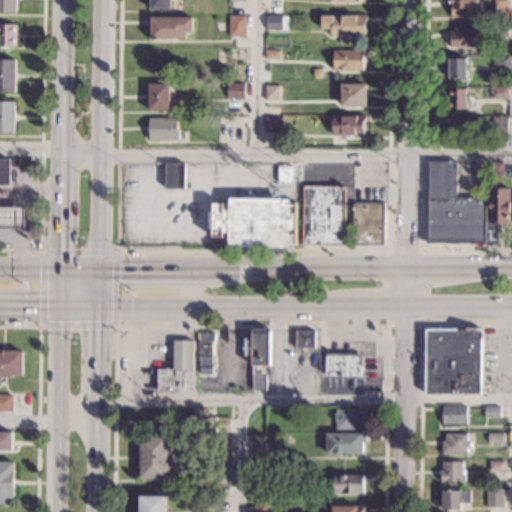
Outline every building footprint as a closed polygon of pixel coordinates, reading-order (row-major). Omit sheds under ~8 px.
[(15,0),(15,12),(0,12),(0,0),(15,0)] [(171,0),(171,9),(150,9),(150,0),(171,0)] [(481,0),(481,7),(483,9),(483,12),(481,13),(481,15),(451,15),(451,2),(447,2),(447,0),(481,0)] [(508,0),(493,0),(493,10),(508,10),(508,0)] [(245,36),(230,35),(230,15),(246,16),(245,36)] [(281,16),(288,16),(288,29),(266,28),(266,15),(281,15),(281,16)] [(365,35),(347,35),(347,44),(339,44),(339,35),(329,35),(329,29),(321,28),(321,15),(366,16),(365,35)] [(192,31),(187,31),(187,39),(150,38),(150,17),(193,18),(192,31)] [(0,25),(16,25),(16,47),(6,47),(6,49),(0,49),(0,25)] [(476,37),(478,38),(478,43),(476,44),(476,46),(449,46),(449,31),(453,31),(453,26),(476,27),(476,37)] [(507,27),(507,36),(494,36),(494,27),(507,27)] [(365,55),(364,55),(364,69),(357,69),(357,71),(343,71),(343,69),(332,69),(332,49),(365,50),(365,55)] [(278,59),(265,59),(265,50),(279,50),(278,59)] [(507,57),(507,67),(492,66),(492,57),(507,57)] [(465,70),(468,71),(468,74),(466,75),(466,78),(447,78),(448,58),(466,58),(465,70)] [(15,93),(0,93),(0,59),(15,59),(15,93)] [(245,99),(227,98),(227,82),(245,83),(245,99)] [(366,105),(341,105),(341,82),(366,82),(366,105)] [(169,109),(147,108),(148,84),(170,84),(169,109)] [(279,100),(264,100),(265,85),(279,85),(279,100)] [(508,87),(508,98),(492,98),(493,87),(508,87)] [(464,99),(467,100),(466,106),(465,107),(449,107),(449,88),(464,88),(464,99)] [(14,133),(0,133),(0,100),(15,101),(14,133)] [(368,117),(368,119),(365,119),(365,122),(363,122),(363,123),(366,125),(366,129),(364,130),(364,135),(345,134),(345,137),(341,137),(341,135),(331,134),(331,115),(366,116),(368,117)] [(477,118),(476,137),(448,136),(448,123),(445,123),(445,119),(449,119),(449,116),(477,118)] [(281,132),(266,132),(266,117),(278,117),(281,117),(281,132)] [(177,129),(179,129),(179,140),(149,139),(149,118),(177,119),(177,129)] [(506,133),(491,133),(491,118),(506,118),(506,133)] [(244,143),(229,143),(230,126),(244,127),(244,143)] [(9,186),(0,185),(0,160),(10,161),(9,186)] [(455,196),(488,196),(488,188),(509,188),(509,222),(498,222),(497,245),(485,245),(485,243),(427,243),(428,161),(455,161),(455,196)] [(504,162),(503,177),(488,176),(489,161),(504,162)] [(183,189),(164,189),(165,164),(184,165),(183,189)] [(291,183),(277,184),(276,167),(291,167),(291,183)] [(343,245),(303,245),(303,186),(343,186),(343,245)] [(289,204),(295,204),(295,247),(228,247),(228,231),(222,231),(222,237),(213,237),(213,203),(223,203),(223,211),(229,211),(229,199),(232,199),(276,199),(289,199),(289,204)] [(383,245),(354,245),(354,204),(383,204),(383,245)] [(0,208),(24,208),(24,231),(0,230),(0,208)] [(268,365),(252,365),(252,329),(269,330),(268,365)] [(480,394),(424,393),(425,329),(480,329),(480,394)] [(313,348),(294,348),(295,331),(314,332),(313,348)] [(214,356),(211,356),(211,360),(214,360),(214,364),(212,364),(212,367),(205,367),(205,372),(200,372),(200,367),(197,367),(197,332),(214,332),(214,356)] [(192,371),(194,371),(193,394),(177,394),(156,391),(157,368),(173,369),(173,341),(193,342),(192,371)] [(22,376),(13,376),(13,378),(0,378),(0,351),(22,352),(22,376)] [(361,370),(357,370),(357,376),(325,376),(325,354),(361,354),(361,370)] [(265,389),(251,389),(252,376),(265,376),(265,389)] [(12,412),(0,411),(0,395),(12,395),(12,412)] [(465,423),(457,423),(456,429),(442,429),(442,415),(438,415),(438,406),(466,406),(465,423)] [(499,417),(484,417),(484,406),(500,407),(499,417)] [(208,417),(230,417),(230,431),(193,431),(193,426),(191,426),(191,415),(195,415),(195,409),(208,409),(208,417)] [(365,428),(335,428),(335,409),(366,409),(365,428)] [(364,433),(364,442),(362,441),(361,454),(340,453),(340,456),(335,456),(335,455),(325,454),(326,431),(364,433)] [(12,451),(0,451),(0,432),(12,433),(12,451)] [(466,434),(466,442),(472,442),(471,447),(466,447),(466,453),(441,452),(442,441),(445,441),(445,433),(466,434)] [(503,443),(488,442),(488,433),(503,433),(503,443)] [(268,457),(252,456),(253,434),(267,434),(268,434),(268,457)] [(167,446),(170,446),(170,453),(167,453),(167,461),(170,461),(170,469),(168,469),(168,478),(139,478),(139,436),(167,437),(167,446)] [(229,468),(213,468),(214,436),(229,437),(230,437),(229,468)] [(462,474),(465,474),(465,482),(440,481),(440,470),(442,470),(443,461),(462,462),(462,474)] [(504,471),(489,470),(489,461),(504,461),(504,471)] [(13,504),(0,503),(0,462),(14,462),(13,504)] [(363,492),(358,492),(358,494),(333,494),(333,475),(362,475),(363,492)] [(503,489),(502,506),(486,506),(487,489),(503,489)] [(468,503),(459,502),(459,509),(442,509),(442,490),(469,491),(468,503)] [(164,511),(138,511),(139,496),(165,496),(164,511)]
